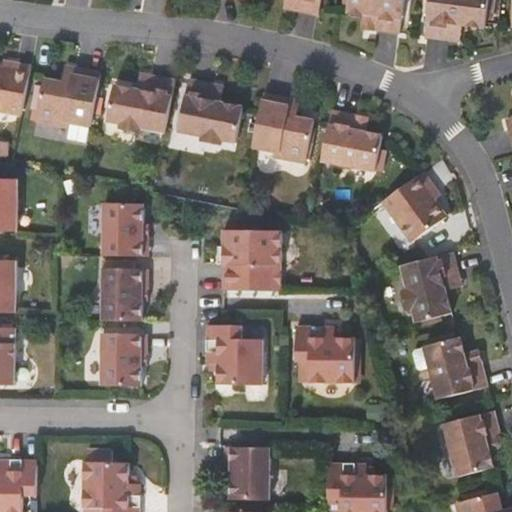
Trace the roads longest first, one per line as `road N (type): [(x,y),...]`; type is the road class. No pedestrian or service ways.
road 1 (residential): [(0,16),(234,38),(355,67),(413,94)]
road 2 (residential): [(413,94),(443,118),(484,188),(511,295)]
road 3 (residential): [(185,417),(0,414)]
road 4 (residential): [(185,417),(195,291),(188,253)]
